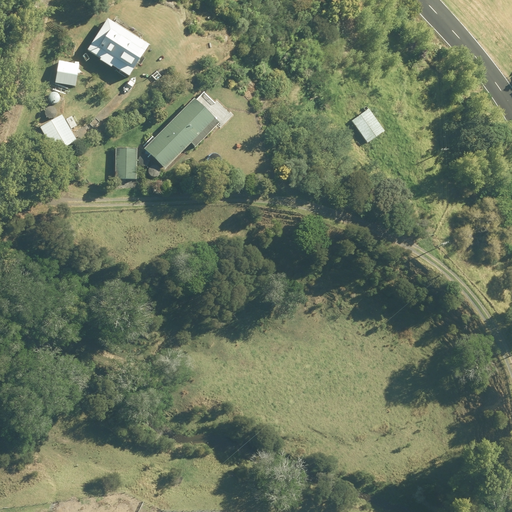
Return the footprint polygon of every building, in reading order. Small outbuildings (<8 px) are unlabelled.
[(128,78),(148,47),(107,21),(87,52),(128,78)] [(75,86),(78,66),(58,63),(56,84),(75,86)] [(194,100),(144,151),(164,171),(190,144),(193,146),(217,122),(194,100)] [(367,144),(384,132),(368,110),(351,122),(367,144)] [(58,151),(76,141),(61,116),(40,128),(53,150),(55,153),(58,151)] [(135,180),(135,150),(116,149),(115,180),(135,180)] [(78,445),(58,435),(51,450),(71,459),(78,445)] [(106,457),(91,454),(89,465),(104,468),(106,457)]
